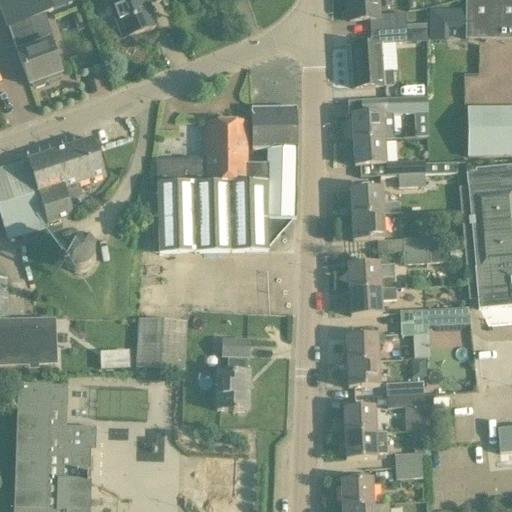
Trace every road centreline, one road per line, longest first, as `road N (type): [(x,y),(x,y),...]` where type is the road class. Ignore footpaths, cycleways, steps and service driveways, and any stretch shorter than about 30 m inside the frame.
road 1 (residential): [(301,511),(313,28)]
road 2 (residential): [(0,150),(313,28)]
